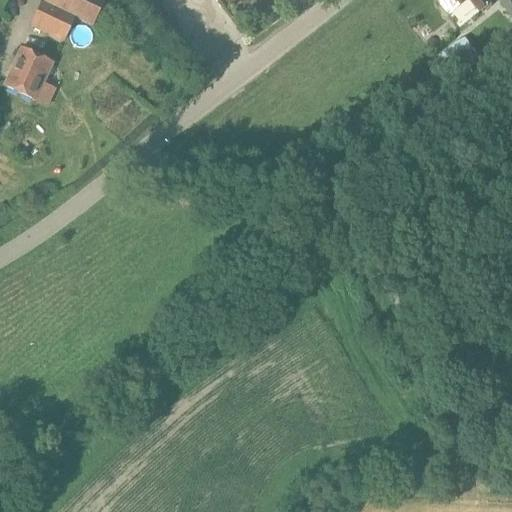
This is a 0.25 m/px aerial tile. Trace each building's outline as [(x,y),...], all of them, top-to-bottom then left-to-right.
[(93,25),(103,0),(45,0),(33,26),(64,40),(74,17),(93,25)] [(490,3),(487,0),(442,0),(439,2),(449,15),(467,0),(478,12),(490,3)] [(511,0),(495,0),(511,20),(511,0)] [(250,9),(234,20),(245,36),(261,24),(250,9)] [(477,61),(463,43),(440,60),(456,78),(477,61)] [(47,107),(54,88),(44,84),(52,64),(23,51),(5,87),(36,103),(47,107)] [(14,126),(3,133),(10,145),(22,137),(14,126)]
